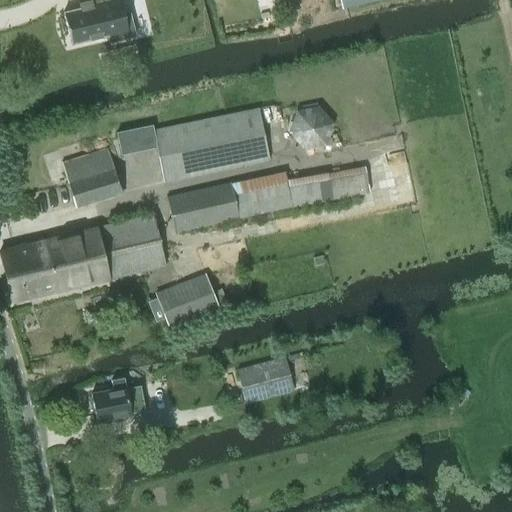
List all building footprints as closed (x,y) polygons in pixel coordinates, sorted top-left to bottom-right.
[(78,9),(63,12),(71,44),(105,35),(107,43),(134,36),(128,12),(122,13),(118,0),(90,0),(77,3),(78,9)] [(315,107),(294,111),(287,133),(303,150),(325,145),(328,137),(332,123),(317,106),(315,107)] [(258,108),(151,131),(163,184),(269,161),(258,108)] [(121,194),(107,149),(61,163),(75,208),(121,194)] [(230,183),(166,197),(174,233),(292,208),(286,182),(284,172),(230,183)] [(30,264),(38,296),(137,272),(163,265),(151,215),(19,246),(24,265),(30,264)] [(0,255),(11,302),(38,296),(30,264),(24,265),(19,246),(0,250),(0,255)] [(157,298),(147,302),(155,322),(165,318),(170,330),(218,311),(228,307),(221,288),(211,292),(204,274),(155,293),(157,298)] [(292,391),(284,358),(236,370),(245,404),(292,391)] [(90,395),(94,417),(96,423),(130,416),(130,414),(144,411),(139,386),(125,389),(123,379),(110,381),(112,390),(90,395)]
